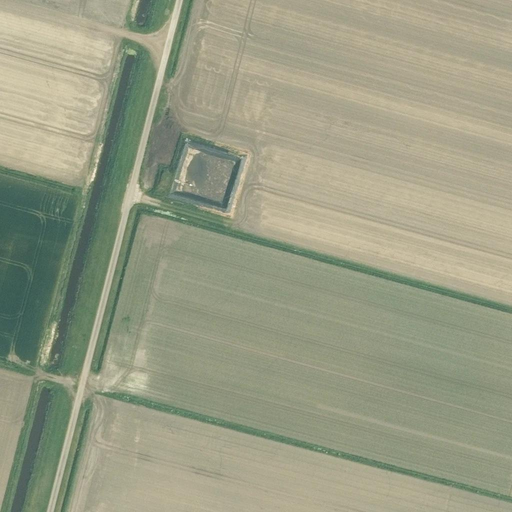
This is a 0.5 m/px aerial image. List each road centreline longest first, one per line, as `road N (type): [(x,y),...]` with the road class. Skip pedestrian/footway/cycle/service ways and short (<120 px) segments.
road 1 (unclassified): [(50,511),(179,0)]
road 2 (unknown): [(6,0),(167,44)]
